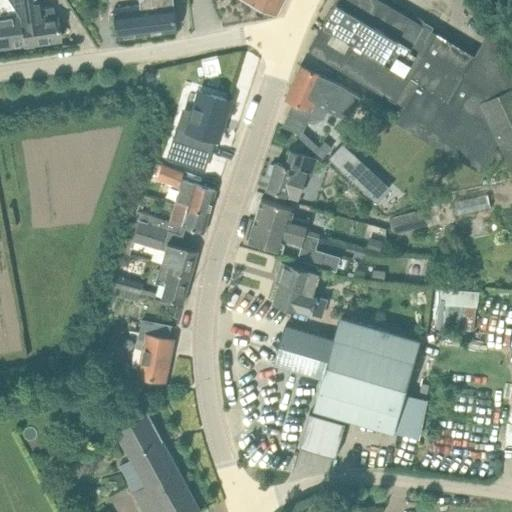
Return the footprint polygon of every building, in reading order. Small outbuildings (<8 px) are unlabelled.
[(0,0),(0,48),(23,45),(20,25),(16,14),(6,0),(3,1),(3,0),(0,0)] [(6,0),(10,6),(16,14),(18,19),(20,25),(21,32),(23,45),(60,39),(57,18),(54,18),(52,7),(39,9),(37,0),(6,0)] [(114,8),(115,17),(117,37),(177,29),(173,0),(138,0),(139,5),(114,8)] [(247,0),(276,15),(283,0),(247,0)] [(482,170),(500,140),(511,166),(511,70),(491,27),(475,54),(383,0),(338,0),(309,49),(403,106),(395,120),(482,170)] [(473,0),(470,0),(464,4),(470,13),(478,7),(473,0)] [(300,64),(286,98),(295,101),(290,112),(307,119),(307,118),(312,121),(323,116),(325,111),(326,111),(327,109),(350,119),(361,94),(337,82),(324,76),(325,75),(319,72),(300,64)] [(177,126),(171,145),(209,158),(215,139),(219,140),(232,100),(199,90),(187,129),(177,126)] [(304,142),(316,147),(319,138),(308,134),(304,142)] [(267,187),(286,194),(297,198),(305,173),(313,176),(319,158),(288,149),(284,164),(275,161),(267,187)] [(179,187),(174,204),(209,214),(216,189),(182,178),(184,172),(161,163),(155,180),(179,187)] [(511,207),(511,194),(502,197),(504,209),(511,207)] [(261,198),(255,218),(305,233),(309,221),(293,216),(295,208),(261,198)] [(136,211),(133,220),(167,230),(181,234),(183,227),(204,232),(209,214),(174,204),(170,220),(138,211),(136,211)] [(392,216),(397,232),(428,224),(424,208),(392,216)] [(301,246),(300,248),(297,259),(328,268),(331,258),(316,253),(320,238),(305,233),(255,218),(249,239),(283,249),(286,241),(301,246)] [(133,220),(122,251),(129,253),(133,240),(162,249),(167,230),(133,220)] [(173,272),(191,277),(198,250),(167,242),(162,261),(175,265),(173,272)] [(162,297),(184,303),(191,277),(173,272),(175,265),(162,261),(156,281),(166,284),(162,297)] [(274,302),(319,316),(324,298),(314,295),(320,272),(282,261),(278,275),(281,276),(274,302)] [(113,286),(123,289),(140,294),(143,284),(116,277),(113,286)] [(123,289),(121,294),(138,299),(140,294),(123,289)] [(444,309),(445,302),(437,301),(434,325),(474,329),(477,307),(467,306),(467,311),(444,309)] [(276,339),(273,341),(279,348),(274,363),(324,378),(315,408),(316,409),(315,413),(310,412),(300,445),(335,456),(346,421),(343,421),(344,417),(390,431),(417,339),(341,316),(335,339),(285,325),(281,340),(276,339)] [(139,375),(164,380),(165,380),(173,338),(170,337),(172,326),(142,320),(137,347),(144,348),(139,375)] [(117,349),(107,357),(126,379),(136,371),(117,349)] [(148,412),(130,421),(116,429),(146,484),(134,491),(145,511),(197,511),(203,509),(202,507),(200,509),(148,412)]
